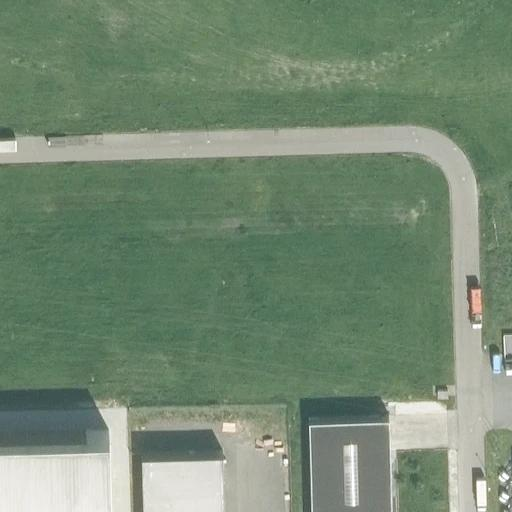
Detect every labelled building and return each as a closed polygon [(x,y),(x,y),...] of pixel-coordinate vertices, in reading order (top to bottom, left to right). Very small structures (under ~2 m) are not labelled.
[(511,0),(439,0),(440,14),(511,12),(511,0)] [(447,398),(447,390),(443,391),(437,390),(437,399),(443,398),(447,398)] [(375,407),(414,408),(415,398),(375,397),(375,407)] [(390,511),(388,415),(308,418),(310,511),(390,511)] [(0,511),(110,511),(108,431),(0,433),(0,511)] [(223,511),(222,451),(141,453),(142,511),(223,511)]
